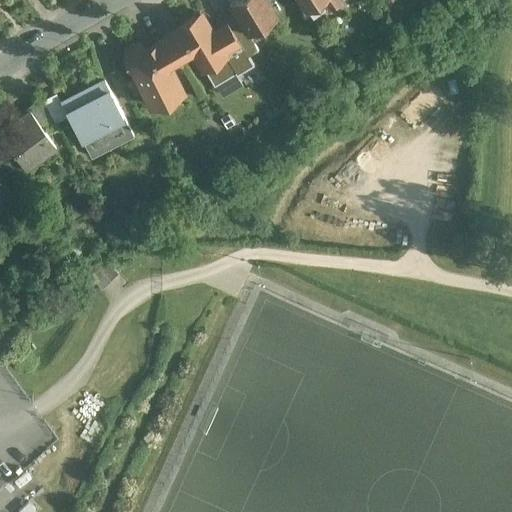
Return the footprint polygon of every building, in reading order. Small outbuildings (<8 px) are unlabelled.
[(269,0),(229,0),(237,12),(247,29),(276,11),(269,0)] [(179,26),(148,45),(139,39),(124,47),(124,57),(128,66),(134,63),(139,72),(135,74),(151,105),(182,89),(166,59),(190,44),(202,64),(225,50),(222,45),(236,36),(237,35),(227,19),(212,28),(199,8),(176,22),(179,26)] [(247,29),(237,12),(227,19),(237,35),(236,36),(242,45),(253,38),(247,29)] [(104,79),(62,102),(80,134),(81,133),(89,148),(128,126),(129,128),(130,128),(104,79)] [(55,122),(43,101),(30,111),(43,130),(55,122)] [(30,111),(0,132),(0,134),(2,133),(14,150),(12,152),(14,154),(18,151),(28,165),(51,148),(54,151),(55,151),(41,132),(43,130),(30,111)]
